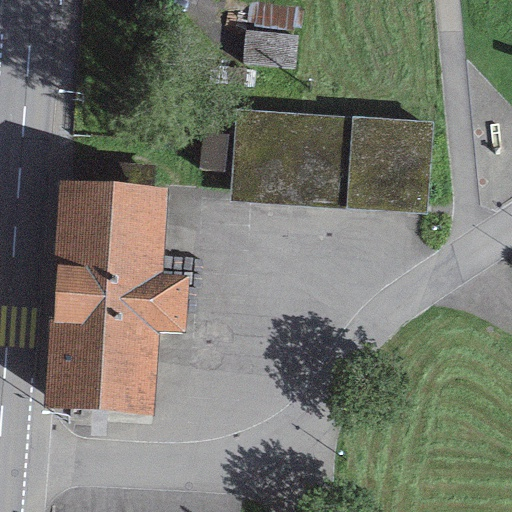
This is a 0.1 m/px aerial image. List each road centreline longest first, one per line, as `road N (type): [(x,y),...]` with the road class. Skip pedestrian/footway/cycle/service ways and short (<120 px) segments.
road 1 (residential): [(0,459),(210,469),(285,452),(360,345),(511,228)]
road 2 (secondary): [(0,448),(22,191)]
road 3 (secondary): [(22,191),(37,0)]
